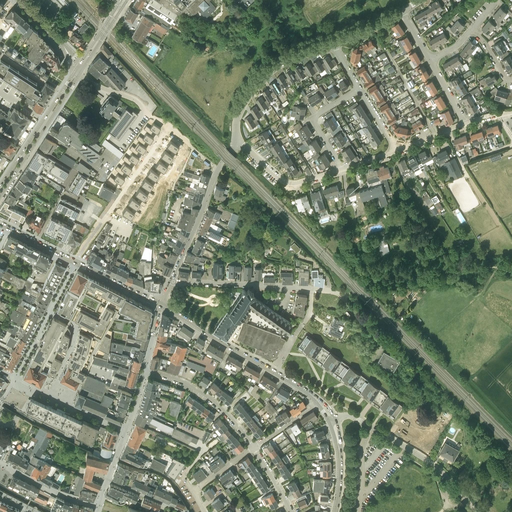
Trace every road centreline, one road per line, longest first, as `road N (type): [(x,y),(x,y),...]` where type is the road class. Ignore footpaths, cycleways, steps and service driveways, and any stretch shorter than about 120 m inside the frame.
road 1 (secondary): [(319,401),(161,304)]
road 2 (residential): [(475,511),(433,464),(351,415),(332,420)]
road 3 (residential): [(169,125),(75,262)]
road 4 (unclassified): [(334,292),(170,281)]
road 5 (residential): [(170,281),(217,169),(239,142)]
road 6 (track): [(354,293),(367,282),(504,267)]
road 7 (residential): [(239,142),(235,122),(259,80),(293,56),(333,44)]
road 8 (secondary): [(0,189),(79,69)]
road 9 (residential): [(252,447),(206,397),(149,370)]
road 10 (unclassified): [(239,142),(286,183),(342,169)]
